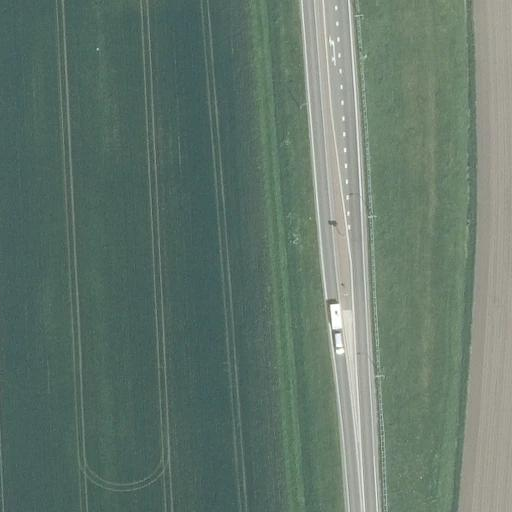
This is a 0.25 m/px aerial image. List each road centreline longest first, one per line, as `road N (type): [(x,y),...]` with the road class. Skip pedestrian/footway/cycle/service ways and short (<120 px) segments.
road 1 (trunk): [(309,0),(332,312),(361,511)]
road 2 (trunk): [(362,511),(339,0)]
